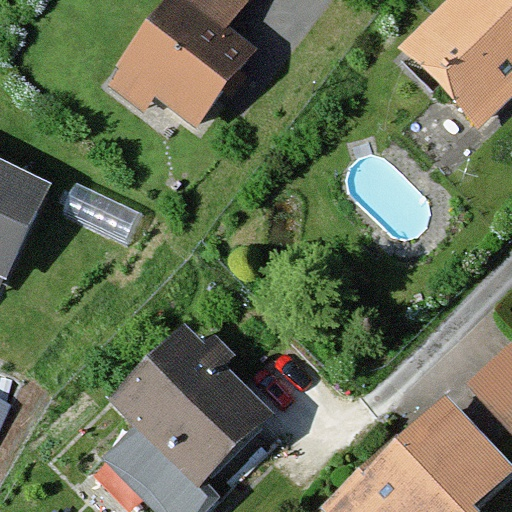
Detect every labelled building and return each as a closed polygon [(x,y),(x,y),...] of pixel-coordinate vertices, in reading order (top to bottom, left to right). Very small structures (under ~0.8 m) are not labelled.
[(246,0),(163,0),(103,83),(183,141),(244,59),(218,39),(246,0)] [(511,102),(511,0),(451,0),(392,56),(472,140),(511,102)] [(0,297),(46,189),(0,169),(0,297)] [(182,336),(103,410),(191,503),(270,429),(182,336)] [(511,349),(508,346),(461,390),(511,445),(511,349)] [(488,511),(511,489),(511,480),(439,406),(328,511),(488,511)]
